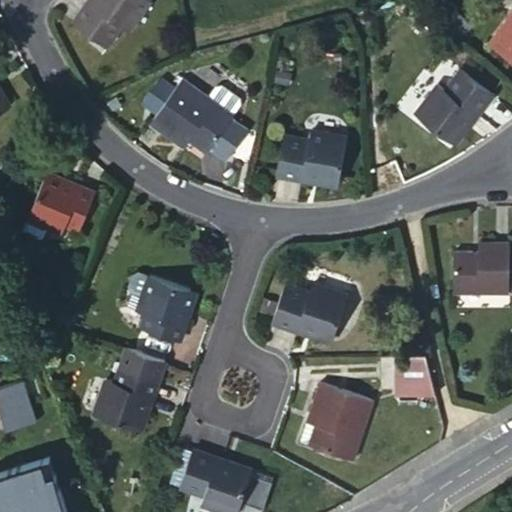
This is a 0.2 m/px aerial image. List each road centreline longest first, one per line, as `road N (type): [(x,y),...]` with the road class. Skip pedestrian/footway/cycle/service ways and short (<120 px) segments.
road 1 (residential): [(27,0),(55,74),(90,128),(161,190),(255,216)]
road 2 (residential): [(255,216),(353,211),(478,170)]
road 3 (residential): [(217,338),(200,406),(242,422),(263,414),(274,398),(275,369),(253,353)]
road 4 (residential): [(406,511),(439,478),(511,435)]
road 5 (residential): [(255,216),(217,338)]
